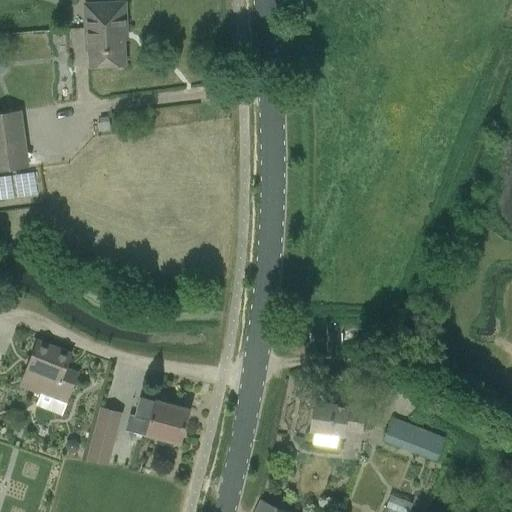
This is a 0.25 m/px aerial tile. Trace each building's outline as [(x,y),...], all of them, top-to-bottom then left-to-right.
[(83,5),(84,26),(126,24),(125,3),(83,5)] [(126,32),(126,24),(84,26),(85,52),(88,51),(89,67),(125,65),(124,32),(126,32)] [(0,113),(0,169),(26,166),(19,111),(0,113)] [(110,131),(108,117),(99,118),(99,122),(97,123),(98,132),(110,131)] [(38,173),(0,174),(0,203),(39,202),(38,173)] [(66,403),(74,383),(62,379),(71,354),(38,341),(21,385),(66,403)] [(126,430),(170,441),(177,443),(178,441),(181,442),(189,411),(140,398),(136,416),(130,414),(126,430)] [(361,434),(365,412),(348,409),(348,408),(316,402),(311,431),(313,431),(311,444),(334,448),(336,435),(345,436),(345,432),(361,434)] [(87,459),(107,464),(121,413),(100,408),(87,459)] [(392,419),(383,441),(436,461),(444,439),(392,419)] [(77,452),(80,447),(78,442),(73,439),(66,441),(65,446),(66,451),(72,454),(77,452)] [(384,511),(410,511),(413,501),(390,494),(384,511)] [(288,511),(261,500),(255,511),(288,511)]
